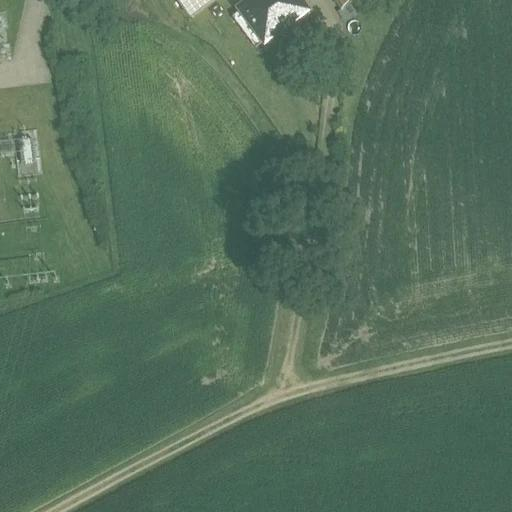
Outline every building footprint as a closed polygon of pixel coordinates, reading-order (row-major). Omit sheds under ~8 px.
[(176,0),(191,19),(217,0),(176,0)] [(252,0),(249,2),(250,4),(251,3),(262,19),(240,36),(264,69),(319,29),(298,0),(252,0)] [(357,0),(335,0),(343,10),(357,0)] [(7,12),(0,12),(0,30),(9,29),(7,12)] [(11,44),(0,45),(0,62),(13,61),(11,44)] [(38,130),(14,133),(19,178),(44,175),(38,130)]
